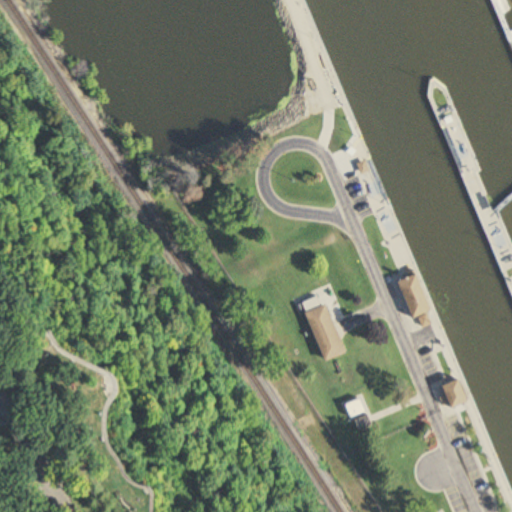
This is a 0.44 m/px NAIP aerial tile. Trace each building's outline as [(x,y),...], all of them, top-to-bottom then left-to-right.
[(367,160),(358,164),(363,175),(372,171),(367,160)] [(400,282),(415,318),(434,309),(419,273),(400,282)] [(307,313),(328,362),(349,353),(328,304),(307,313)] [(419,318),(423,328),(431,324),(427,314),(419,318)] [(444,385),(454,408),(454,407),(468,402),(459,380),(456,381),(444,385)] [(347,405),(353,418),(367,412),(361,399),(347,405)] [(356,420),(360,431),(373,426),(368,415),(356,420)] [(384,443),(388,451),(417,440),(414,431),(384,443)]
